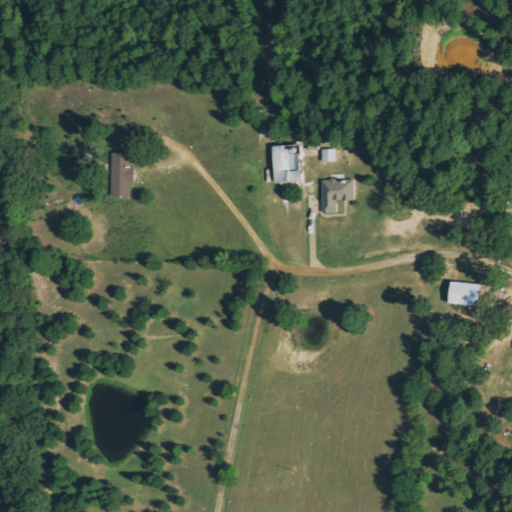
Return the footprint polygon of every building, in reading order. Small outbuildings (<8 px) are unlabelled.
[(275,145),(276,183),(303,182),(302,145),(275,145)] [(323,161),(336,162),(336,149),(324,149),(323,161)] [(134,153),(114,153),(113,196),(133,197),(134,153)] [(338,213),(338,202),(356,201),(355,179),(323,180),(325,213),(338,213)] [(451,305),(481,306),(482,283),(452,282),(451,305)]
